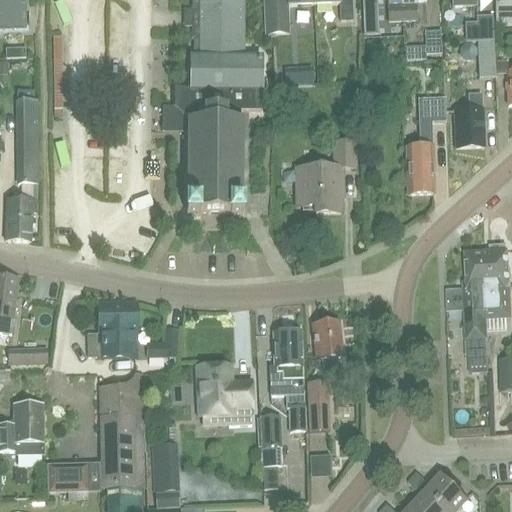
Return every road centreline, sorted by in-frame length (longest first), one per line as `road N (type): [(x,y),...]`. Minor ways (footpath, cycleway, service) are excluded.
road 1 (residential): [(406,281),(213,297),(0,261)]
road 2 (residential): [(386,451),(403,411),(406,281)]
road 3 (residential): [(406,281),(433,235),(511,165)]
road 4 (residential): [(511,450),(386,451)]
